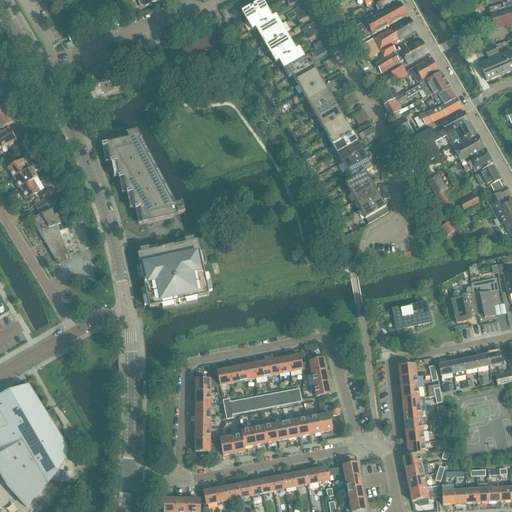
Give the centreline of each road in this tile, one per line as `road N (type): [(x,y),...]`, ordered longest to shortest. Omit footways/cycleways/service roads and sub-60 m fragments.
road 1 (residential): [(358,447),(325,339),(192,361),(184,373),(176,481)]
road 2 (residential): [(310,0),(394,146),(397,223),(366,242)]
road 3 (residential): [(127,316),(99,198),(38,70)]
road 4 (residential): [(405,0),(511,184)]
road 5 (residential): [(511,336),(394,361),(396,429),(386,447)]
road 6 (residential): [(176,481),(358,447)]
road 7 (residential): [(126,477),(127,316)]
road 8 (residential): [(38,70),(186,12)]
road 9 (residential): [(74,333),(0,205)]
